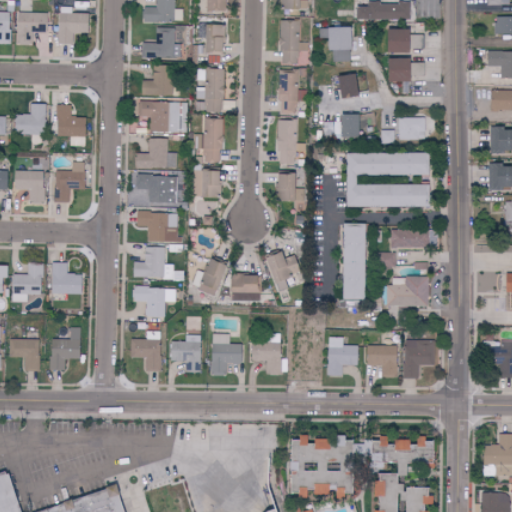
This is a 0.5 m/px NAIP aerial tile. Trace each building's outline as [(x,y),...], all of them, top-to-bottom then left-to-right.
[(142,22),(183,21),(183,10),(176,10),(175,0),(154,0),(155,8),(142,8),(142,22)] [(224,13),(223,0),(204,0),(204,13),(224,13)] [(280,0),(281,11),(297,10),(296,0),(280,0)] [(368,21),(410,20),(410,3),(368,4),(368,21)] [(61,6),(72,6),(72,12),(89,12),(89,32),(73,32),(73,42),(59,42),(59,11),(61,11),(61,6)] [(367,20),(366,8),(352,8),(352,21),(367,20)] [(0,11),(9,11),(9,28),(11,28),(11,42),(0,42),(0,11)] [(18,11),(48,12),(47,32),(33,31),(32,43),(17,42),(18,11)] [(494,35),(511,34),(511,17),(493,18),(494,35)] [(279,21),(279,65),(297,64),(297,52),(308,52),(308,43),(299,43),(298,21),(279,21)] [(218,53),(217,36),(222,36),(222,25),(200,26),(201,53),(218,53)] [(173,29),(154,28),(154,44),(141,44),(141,58),(180,59),(180,45),(173,45),(173,29)] [(319,29),(319,39),(324,39),(324,60),(348,59),(346,28),(319,29)] [(423,36),(412,36),(412,30),(381,30),(381,53),(412,53),(412,50),(423,50),(423,36)] [(500,67),(499,79),(511,79),(511,52),(486,52),(485,67),(500,67)] [(171,97),(172,67),(152,66),(151,81),(142,81),(141,96),(171,97)] [(221,70),(195,70),(195,81),(203,81),(202,89),(194,88),(194,100),(204,100),(203,113),(220,113),(221,70)] [(277,72),(277,113),(297,113),(297,102),(306,102),(306,91),(297,91),(298,72),(277,72)] [(511,92),(489,93),(489,112),(511,111),(511,92)] [(187,104),(139,102),(138,117),(150,118),(149,133),(187,134),(187,118),(187,104)] [(46,103),(46,115),(45,115),(45,133),(16,132),(16,114),(24,114),(24,113),(31,113),(31,103),(46,103)] [(57,104),(72,104),(72,115),(76,115),(76,116),(86,116),(86,135),(85,135),(85,145),(71,145),(71,135),(58,135),(58,117),(56,117),(57,104)] [(355,116),(337,116),(338,138),(356,138),(355,116)] [(425,119),(399,118),(398,140),(425,140),(425,119)] [(202,163),(220,163),(221,120),(203,120),(203,134),(195,134),(195,149),(202,149),(202,163)] [(297,121),(278,121),(276,164),(296,165),(296,151),(307,152),(307,145),(296,144),(297,121)] [(490,153),(511,152),(511,129),(490,130),(490,153)] [(380,145),(394,144),(393,131),(379,131),(380,145)] [(134,168),(176,170),(176,154),(167,153),(168,140),(148,139),(147,154),(134,154),(134,168)] [(343,208),(426,207),(426,186),(352,186),(352,176),(426,176),(426,154),(342,155),(343,208)] [(56,169),(73,169),(73,161),(85,161),(84,170),(85,170),(85,188),(70,188),(70,201),(54,201),(54,186),(56,186),(56,169)] [(511,166),(487,168),(488,190),(511,189),(511,166)] [(0,169),(7,170),(8,179),(7,189),(0,188),(0,169)] [(16,169),(43,170),(44,178),(43,187),(45,187),(45,201),(41,201),(41,202),(33,202),(33,200),(29,200),(30,188),(23,188),(16,188),(16,184),(15,184),(15,178),(16,169)] [(216,172),(193,172),(192,198),(216,198),(216,172)] [(291,202),(291,176),(273,175),(273,202),(291,202)] [(177,204),(178,177),(136,176),(136,190),(147,190),(147,204),(177,204)] [(177,213),(135,214),(135,228),(146,228),(146,243),(178,242),(177,213)] [(339,300),(362,300),(361,224),(338,225),(339,300)] [(427,248),(427,231),(388,230),(388,248),(427,248)] [(279,259),(278,253),(261,258),(268,283),(297,274),(292,256),(279,259)] [(377,268),(395,267),(395,253),(376,254),(377,268)] [(44,262),(43,276),(41,276),(42,284),(41,293),(28,293),(27,300),(13,300),(13,293),(13,283),(14,273),(28,274),(28,262),(35,261),(44,262)] [(68,262),(67,272),(75,273),(75,274),(83,274),(82,293),(53,292),(53,272),(52,272),(52,261),(68,262)] [(219,265),(203,262),(196,293),(212,297),(219,265)] [(0,264),(8,265),(8,276),(3,276),(3,292),(0,292),(0,264)] [(511,274),(502,275),(502,293),(511,293),(511,300),(511,274)] [(256,275),(226,276),(226,295),(229,295),(230,302),(257,301),(256,275)] [(426,307),(427,278),(403,278),(403,286),(386,285),(386,306),(426,307)] [(175,289),(132,287),(132,302),(145,302),(145,317),(164,318),(164,302),(175,302),(175,289)] [(71,326),(80,326),(80,358),(70,357),(70,358),(65,358),(65,369),(50,369),(50,355),(52,355),(52,338),(70,338),(71,326)] [(210,375),(225,375),(226,364),(243,365),(243,345),(228,345),(228,335),(210,335),(210,375)] [(270,342),(250,342),(250,362),(264,362),(264,375),(280,375),(280,335),(270,335),(270,342)] [(199,336),(186,336),(186,343),(169,342),(169,362),(184,362),(184,373),(199,373),(199,336)] [(10,338),(39,339),(39,355),(40,355),(40,371),(24,370),(25,356),(10,356),(10,338)] [(358,346),(343,346),(343,339),(328,339),(327,376),(342,376),(342,366),(357,366),(358,346)] [(161,340),(130,340),(129,358),(146,358),(145,371),(160,372),(161,340)] [(435,366),(436,341),(405,340),(404,377),(418,378),(418,365),(435,366)] [(511,343),(488,344),(489,369),(497,369),(497,378),(511,377),(511,343)] [(396,347),(365,346),(365,365),(382,366),(382,376),(396,376),(396,347)] [(511,474),(511,434),(497,434),(497,445),(481,445),(481,465),(492,465),(492,476),(511,475),(511,474)] [(285,439),(284,485),(285,485),(285,493),(292,493),(292,497),(301,498),(301,492),(324,493),(350,493),(351,471),(321,470),(322,462),(356,463),(356,461),(433,463),(433,441),(419,441),(418,445),(405,445),(405,439),(390,439),(390,442),(341,441),(341,440),(285,439)] [(0,511),(0,477),(12,473),(22,511),(50,511),(114,490),(121,511),(0,511)] [(511,511),(511,494),(481,493),(479,511),(511,511)]
